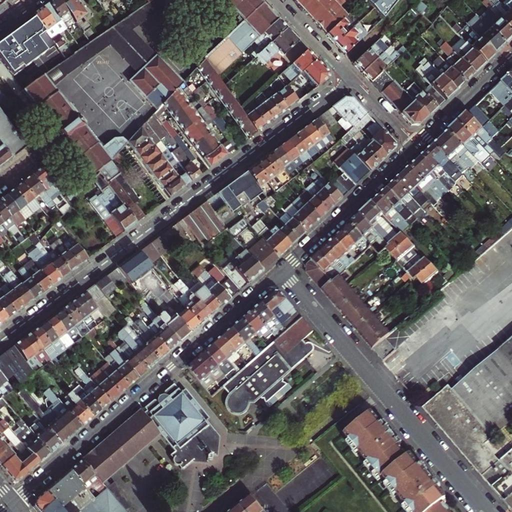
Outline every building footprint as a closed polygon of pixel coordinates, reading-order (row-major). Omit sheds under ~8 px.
[(154,52),(130,27),(170,0),(148,0),(145,2),(71,53),(67,55),(63,59),(59,61),(54,65),(40,75),(48,84),(110,41),(138,71),(156,54),(154,52)] [(72,20),(57,0),(50,0),(45,4),(60,25),(67,20),(69,22),(72,20)] [(75,0),(57,0),(72,20),(81,32),(88,26),(82,18),(86,15),(75,0)] [(217,0),(220,2),(221,1),(241,22),(203,60),(205,62),(227,40),(239,53),(251,41),(274,20),(254,0),(217,0)] [(292,0),(302,11),(324,34),(346,14),(337,5),(341,0),(292,0)] [(367,0),(384,16),(395,0),(367,0)] [(487,10),(511,35),(511,16),(506,10),(499,3),(494,8),(489,3),(486,0),(485,0),(481,4),(487,10)] [(511,0),(501,0),(509,7),(506,10),(511,16),(511,0)] [(62,28),(60,25),(45,4),(39,9),(31,15),(54,47),(63,59),(67,55),(71,53),(60,38),(56,33),(62,28)] [(508,40),(511,36),(511,35),(487,10),(480,16),(477,13),(475,16),(477,18),(502,46),(508,40)] [(333,44),(345,33),(342,31),(350,23),(350,19),(346,14),(324,34),(329,39),(333,44)] [(343,54),(354,43),(350,39),(359,31),(359,28),(369,18),(365,14),(345,33),(333,44),(338,49),(343,54)] [(54,47),(31,15),(16,25),(0,37),(0,62),(11,77),(54,47)] [(499,49),(502,46),(477,18),(471,24),(468,22),(465,24),(468,27),(493,54),(499,49)] [(258,53),(284,29),(280,24),(275,19),(274,20),(251,41),(256,46),(244,58),(248,63),(258,53)] [(493,54),(468,27),(461,34),(458,31),(455,34),(463,42),(483,64),(488,59),(493,54)] [(56,33),(60,38),(66,33),(62,28),(56,33)] [(277,52),(282,57),(290,65),(305,51),(294,40),(284,29),(258,53),(266,62),(277,52)] [(377,43),(375,41),(351,63),(356,68),(360,73),(382,52),(375,45),(377,43)] [(463,42),(451,53),(472,75),(477,70),(483,64),(463,42)] [(399,71),(418,53),(409,44),(397,55),(390,61),(399,71)] [(472,75),(451,53),(443,44),(439,48),(454,64),(450,68),(463,82),(468,78),(472,75)] [(386,57),(393,51),(389,46),(382,52),(386,57)] [(290,65),(283,71),(287,75),(294,69),(299,74),(313,60),(309,56),(305,51),(290,65)] [(368,82),(381,70),(390,61),(397,55),(393,51),(386,57),(382,52),(360,73),(364,77),(368,82)] [(270,67),(282,57),(277,52),(266,62),(270,67)] [(144,97),(151,91),(154,87),(165,99),(168,97),(172,92),(176,89),(182,82),(156,54),(138,71),(128,80),(144,97)] [(441,59),(432,68),(454,91),(459,87),(463,82),(450,68),(441,59)] [(211,71),(205,62),(203,60),(195,68),(199,73),(205,81),(214,75),(211,71)] [(320,68),(313,60),(299,74),(284,87),(296,103),(326,81),(327,75),(320,68)] [(454,91),(432,68),(424,60),(419,64),(427,72),(422,77),(429,84),(420,93),(435,109),(444,100),(454,91)] [(420,123),(425,118),(395,86),(381,70),(368,82),(410,126),(416,126),(420,123)] [(480,129),(502,108),(511,98),(511,71),(494,89),(467,115),(480,129)] [(30,82),(20,90),(52,131),(50,132),(59,143),(60,142),(90,180),(96,173),(98,171),(108,160),(122,145),(123,144),(125,142),(139,127),(144,122),(145,121),(141,118),(121,139),(119,136),(110,139),(98,149),(80,126),(82,125),(73,114),(72,115),(48,84),(40,75),(30,82)] [(214,75),(205,81),(209,87),(215,95),(224,89),(222,87),(214,75)] [(269,89),(279,80),(276,77),(267,86),(269,89)] [(430,114),(435,109),(420,93),(412,85),(409,88),(402,80),(395,86),(425,118),(430,114)] [(267,86),(260,93),(262,96),(269,89),(267,86)] [(151,91),(162,103),(165,99),(154,87),(151,91)] [(296,103),(284,87),(274,95),(285,111),(290,107),(296,103)] [(172,92),(168,97),(178,110),(187,103),(180,94),(176,89),(172,92)] [(234,104),(224,89),(215,95),(220,102),(225,110),(234,104)] [(256,101),(262,96),(260,93),(254,99),(256,101)] [(285,111),(274,95),(266,101),(277,117),(282,113),(285,111)] [(341,116),(350,128),(365,114),(347,95),(333,106),(330,108),(338,118),(341,116)] [(178,110),(168,97),(165,99),(162,103),(161,104),(163,108),(169,116),(178,110)] [(511,98),(502,108),(506,113),(511,107),(511,98)] [(254,99),(247,105),(264,128),(268,124),(271,122),(259,106),(256,101),(254,99)] [(266,101),(259,106),(271,122),(276,118),(277,117),(266,101)] [(192,110),(187,103),(178,110),(188,124),(197,118),(192,110)] [(234,104),(225,110),(230,117),(236,125),(245,119),(240,111),(234,104)] [(240,111),(245,119),(256,133),(261,130),(264,128),(247,105),(240,111)] [(173,121),(180,131),(188,124),(178,110),(169,116),(173,121)] [(325,112),(315,119),(323,130),(333,123),(325,112)] [(0,167),(3,166),(25,148),(0,113),(0,167)] [(167,133),(161,126),(159,123),(158,121),(152,114),(145,121),(144,122),(151,131),(152,134),(154,136),(157,140),(167,133)] [(350,128),(339,138),(344,144),(370,120),(365,114),(350,128)] [(499,148),(480,129),(467,115),(462,119),(458,124),(480,147),(483,150),(488,145),(496,153),(498,151),(496,150),(499,148)] [(202,123),(197,118),(188,124),(199,138),(208,132),(202,123)] [(245,119),(236,125),(239,129),(247,140),(256,133),(245,119)] [(323,130),(315,119),(312,121),(307,125),(319,140),(323,137),(327,143),(331,140),(323,130)] [(369,141),(370,142),(384,157),(389,153),(393,149),(394,145),(374,123),(366,130),(373,138),(369,141)] [(199,138),(188,124),(180,131),(185,138),(191,145),(199,138)] [(476,150),(480,147),(458,124),(453,128),(449,132),(468,152),(482,167),(487,162),(476,150)] [(319,140),(307,125),(304,128),(300,131),(311,146),(315,143),(320,149),(323,147),(319,140)] [(128,147),(131,150),(147,138),(139,127),(125,142),(128,147)] [(296,134),(292,136),(306,156),(308,159),(316,153),(311,146),(300,131),(296,134)] [(213,138),(208,132),(199,138),(210,152),(218,146),(213,138)] [(442,139),(448,146),(450,144),(457,151),(455,153),(466,164),(469,161),(464,156),(468,152),(449,132),(445,135),(442,139)] [(287,140),(284,142),(296,157),(300,154),(303,159),(306,156),(292,136),(287,140)] [(360,137),(354,141),(376,165),(379,162),(384,157),(370,142),(366,145),(365,143),(360,137)] [(134,154),(137,158),(153,146),(147,138),(131,150),(134,154)] [(210,152),(199,138),(191,145),(194,149),(201,159),(210,152)] [(450,144),(448,146),(442,139),(438,142),(434,146),(459,171),(466,164),(455,153),(457,151),(450,144)] [(354,141),(345,149),(367,173),(371,169),(376,165),(354,141)] [(281,145),(277,148),(288,163),(293,160),(296,164),(299,162),(296,157),(284,142),(281,145)] [(326,150),(323,147),(320,149),(315,143),(311,146),(316,153),(319,157),(326,150)] [(140,162),(143,165),(159,154),(153,146),(137,158),(140,162)] [(226,156),(218,146),(210,152),(201,159),(209,169),(218,162),(226,156)] [(451,178),(459,171),(434,146),(431,149),(427,153),(446,172),(451,178)] [(199,176),(191,166),(183,155),(181,152),(180,150),(177,147),(170,152),(185,172),(183,173),(189,183),(194,179),(199,176)] [(273,151),(269,154),(281,169),(285,165),(289,170),(292,168),(288,163),(277,148),(273,151)] [(329,187),(340,198),(354,185),(367,173),(345,149),(331,162),(342,174),(335,180),(335,181),(329,187)] [(446,172),(427,153),(424,156),(419,160),(444,185),(448,181),(443,175),(446,172)] [(145,169),(149,174),(165,162),(159,154),(143,165),(145,169)] [(281,169),(269,154),(265,157),(261,160),(273,177),(282,170),(281,169)] [(138,201),(108,160),(98,171),(96,173),(98,175),(92,181),(102,194),(96,198),(110,216),(104,221),(116,238),(131,226),(144,217),(135,204),(138,201)] [(257,163),(253,166),(265,182),(273,177),(261,160),(257,163)] [(415,164),(411,167),(431,187),(435,183),(440,189),(444,185),(419,160),(415,164)] [(152,177),(155,182),(171,170),(165,162),(149,174),(152,177)] [(321,177),(309,165),(305,168),(317,181),(321,177)] [(248,170),(244,173),(256,189),(265,182),(253,166),(248,170)] [(29,176),(47,199),(57,192),(39,167),(36,170),(29,176)] [(431,187),(411,167),(408,171),(404,174),(428,200),(433,196),(427,190),(431,187)] [(158,185),(161,189),(177,178),(171,170),(155,182),(158,185)] [(177,178),(161,189),(168,199),(180,190),(189,183),(183,173),(177,178)] [(260,195),(256,189),(244,173),(222,189),(216,194),(224,204),(213,213),(227,230),(242,218),(249,226),(250,228),(253,225),(263,217),(254,207),(259,203),(255,198),(260,195)] [(425,203),(428,200),(404,174),(400,178),(397,181),(416,202),(420,198),(425,203)] [(20,183),(33,200),(38,196),(45,205),(49,202),(47,199),(29,176),(25,179),(20,183)] [(265,182),(268,186),(276,180),(273,177),(265,182)] [(315,187),(332,206),(336,202),(340,198),(329,187),(323,180),(315,187)] [(416,202),(397,181),(392,185),(389,189),(413,215),(418,211),(413,205),(416,202)] [(16,186),(11,190),(24,207),(30,214),(33,211),(27,204),(33,200),(20,183),(16,186)] [(328,209),(332,206),(315,187),(312,189),(317,194),(312,198),(325,212),(328,209)] [(307,193),(312,198),(317,194),(312,189),(307,193)] [(385,192),(381,196),(409,226),(417,218),(413,215),(389,189),(385,192)] [(8,193),(3,196),(22,221),(25,219),(19,211),(24,207),(11,190),(8,193)] [(325,212),(312,198),(307,193),(306,192),(303,194),(305,196),(300,200),(318,219),(321,216),(325,212)] [(22,221),(3,196),(1,198),(0,198),(0,207),(13,224),(13,225),(18,221),(20,223),(22,221)] [(409,226),(381,196),(377,200),(373,204),(384,215),(401,234),(409,226)] [(420,198),(416,202),(421,207),(425,203),(420,198)] [(314,223),(318,219),(300,200),(293,206),(311,226),(314,223)] [(68,206),(64,201),(56,211),(60,216),(68,206)] [(261,272),(244,252),(241,247),(239,245),(227,230),(213,213),(204,202),(177,223),(184,233),(189,230),(206,251),(222,269),(224,267),(227,270),(229,268),(232,272),(234,270),(246,284),(251,280),(261,272)] [(413,205),(418,211),(421,207),(416,202),(413,205)] [(384,215),(373,204),(371,205),(369,207),(380,219),(382,217),(384,215)] [(311,226),(293,206),(285,213),(303,233),(307,230),(311,226)] [(0,225),(4,231),(13,224),(0,207),(0,225)] [(379,220),(380,219),(369,207),(364,212),(360,216),(383,240),(388,236),(380,228),(384,225),(379,220)] [(300,236),(303,233),(285,213),(278,219),(296,239),(300,236)] [(355,221),(350,226),(363,240),(366,243),(369,246),(373,241),(383,251),(386,249),(389,246),(383,240),(360,216),(355,221)] [(296,239),(278,219),(275,222),(271,226),(273,228),(289,246),(293,242),(296,239)] [(172,251),(182,244),(189,239),(184,233),(177,223),(169,229),(160,236),(170,248),(172,251)] [(283,252),(289,246),(273,228),(269,232),(262,223),(256,228),(253,225),(250,228),(276,258),(283,252)] [(276,258),(250,228),(249,226),(242,231),(253,245),(247,250),(244,252),(261,272),(269,264),(276,258)] [(363,240),(350,226),(346,230),(342,233),(355,247),(363,240)] [(338,237),(333,242),(345,256),(355,247),(342,233),(338,237)] [(398,238),(389,246),(386,249),(392,257),(408,243),(409,241),(402,234),(400,236),(398,238)] [(160,255),(170,248),(160,236),(150,243),(157,253),(160,255)] [(83,262),(86,260),(69,239),(68,240),(70,242),(66,242),(61,246),(77,267),(83,262)] [(358,250),(366,243),(363,240),(355,247),(358,250)] [(408,243),(392,257),(395,261),(404,271),(419,256),(421,254),(409,241),(408,243)] [(345,256),(333,242),(329,245),(324,250),(337,264),(345,256)] [(146,262),(157,253),(150,243),(138,252),(146,262)] [(77,267),(61,246),(56,250),(56,253),(53,255),(68,274),(73,270),(77,267)] [(321,253),(317,257),(329,271),(334,277),(336,279),(338,277),(344,272),(337,264),(324,250),(321,253)] [(134,270),(146,262),(138,252),(127,261),(134,270)] [(419,256),(404,271),(412,281),(414,284),(417,281),(431,268),(433,267),(421,254),(419,256)] [(64,276),(68,274),(53,255),(48,259),(47,257),(43,260),(45,262),(59,281),(64,276)] [(329,271),(317,257),(313,261),(309,264),(319,275),(321,277),(324,275),(329,271)] [(123,279),(134,270),(127,261),(115,269),(123,279)] [(59,281),(45,262),(39,266),(38,264),(34,267),(38,272),(50,287),(55,283),(59,281)] [(217,287),(214,282),(199,264),(189,272),(192,275),(219,308),(224,304),(228,300),(217,287)] [(319,275),(309,264),(305,268),(305,272),(305,275),(311,282),(319,275)] [(423,289),(439,273),(433,267),(431,268),(417,281),(423,288),(423,289)] [(23,271),(29,278),(40,294),(46,290),(50,287),(38,272),(32,276),(26,269),(23,271)] [(125,281),(123,279),(115,269),(104,278),(114,290),(125,281)] [(197,291),(192,295),(210,316),(214,312),(219,308),(192,275),(186,280),(197,291)] [(316,287),(324,280),(321,277),(319,275),(311,282),(316,287)] [(15,279),(16,281),(31,301),(37,297),(40,294),(29,278),(22,283),(18,277),(15,279)] [(217,287),(228,300),(233,295),(239,290),(229,277),(217,287)] [(338,277),(336,279),(329,286),(321,293),(325,298),(329,303),(347,287),(338,277)] [(334,277),(329,281),(326,283),(329,286),(336,279),(334,277)] [(104,278),(94,286),(102,296),(103,298),(114,290),(104,278)] [(316,287),(321,293),(329,286),(326,283),(324,280),(316,287)] [(16,281),(8,288),(23,308),(27,304),(31,301),(16,281)] [(178,300),(181,303),(199,325),(205,320),(210,316),(192,295),(181,281),(176,285),(184,295),(178,300)] [(511,284),(488,301),(494,309),(511,296),(511,284)] [(91,304),(98,299),(102,296),(94,286),(83,294),(91,304)] [(333,308),(337,312),(355,296),(347,287),(329,303),(333,308)] [(23,308),(8,288),(0,293),(0,296),(2,299),(13,315),(19,310),(23,308)] [(91,304),(83,294),(80,296),(76,299),(87,315),(96,309),(91,304)] [(275,294),(263,305),(275,320),(278,323),(282,320),(274,312),(278,309),(282,313),(284,311),(288,315),(293,310),(280,295),(277,294),(275,294)] [(159,299),(168,309),(189,334),(194,329),(199,325),(181,303),(174,308),(163,295),(159,299)] [(103,298),(102,296),(98,299),(104,306),(108,303),(103,298)] [(355,296),(337,312),(342,317),(346,322),(364,306),(355,296)] [(0,311),(6,320),(9,318),(11,316),(13,315),(2,299),(0,299),(0,311)] [(87,315),(76,299),(73,301),(69,305),(80,321),(87,315)] [(178,343),(148,308),(143,302),(140,305),(140,309),(150,320),(150,323),(145,327),(148,330),(167,353),(172,348),(178,343)] [(110,311),(117,319),(119,316),(108,303),(104,306),(110,311)] [(189,334),(168,309),(162,314),(153,303),(148,308),(178,343),(183,339),(189,334)] [(80,321),(69,305),(64,308),(60,311),(72,327),(80,321)] [(275,320),(263,305),(258,309),(253,313),(270,332),(277,341),(286,333),(284,330),(280,333),(272,323),(275,320)] [(364,306),(346,322),(350,327),(354,331),(372,316),(364,306)] [(284,330),(286,333),(302,320),(293,310),(288,315),(282,320),(278,323),(284,330)] [(57,314),(53,316),(64,332),(72,327),(60,311),(57,314)] [(270,332),(253,313),(248,318),(243,322),(260,341),(263,345),(266,342),(263,338),(270,332)] [(49,319),(45,322),(57,338),(64,332),(53,316),(49,319)] [(127,325),(123,320),(119,316),(117,319),(124,328),(127,325)] [(372,316),(354,331),(358,336),(363,341),(381,325),(372,316)] [(167,353),(148,330),(142,335),(133,323),(129,319),(126,318),(123,320),(127,325),(137,338),(157,361),(163,356),(167,353)] [(145,327),(138,319),(133,323),(142,335),(148,330),(145,327)] [(257,359),(227,384),(235,392),(234,395),(233,398),(234,400),(235,404),(238,406),(242,408),(247,408),(249,402),(255,402),(312,353),(313,351),(313,349),(313,348),(312,346),(310,345),(308,344),(306,345),(305,345),(304,346),(301,342),(312,332),(302,320),(286,333),(277,341),(261,355),(257,359)] [(106,327),(102,321),(95,327),(94,328),(99,333),(106,327)] [(57,338),(45,322),(42,325),(37,328),(49,344),(57,338)] [(260,341),(243,322),(238,326),(233,330),(249,350),(257,359),(261,355),(254,346),(260,341)] [(371,351),(384,340),(389,335),(381,325),(363,341),(367,346),(371,351)] [(49,344),(37,328),(33,331),(29,335),(40,350),(49,344)] [(117,333),(113,336),(115,338),(119,335),(126,344),(147,370),(152,366),(157,361),(137,338),(133,342),(122,330),(117,334),(117,333)] [(249,350),(233,330),(228,335),(223,339),(240,359),(249,350)] [(40,350),(29,335),(24,338),(20,341),(32,356),(35,354),(40,350)] [(240,359),(223,339),(219,343),(215,346),(236,372),(239,370),(234,364),(240,359)] [(394,352),(384,340),(371,351),(381,363),(394,352)] [(16,344),(13,347),(24,362),(29,358),(32,356),(20,341),(16,344)] [(479,476),(511,446),(511,341),(452,392),(447,387),(421,410),(427,416),(479,476)] [(121,352),(118,355),(137,378),(142,374),(147,370),(126,344),(119,350),(121,352)] [(236,372),(215,346),(210,350),(206,353),(223,374),(228,368),(234,374),(236,372)] [(0,373),(12,389),(19,384),(33,374),(29,368),(24,362),(13,347),(0,355),(0,373)] [(223,374),(206,353),(202,357),(198,361),(214,381),(220,376),(225,382),(227,380),(223,374)] [(35,354),(32,356),(37,363),(40,360),(35,354)] [(137,378),(118,355),(114,359),(120,365),(114,371),(128,387),(132,383),(137,378)] [(32,356),(29,358),(33,365),(37,363),(32,356)] [(49,362),(45,357),(40,360),(37,363),(40,368),(46,364),(49,362)] [(128,387),(114,371),(106,361),(96,370),(98,372),(118,395),(122,391),(128,387)] [(214,381),(198,361),(194,364),(189,369),(205,388),(211,383),(216,389),(219,387),(214,381)] [(37,363),(33,365),(29,368),(33,374),(34,373),(40,368),(37,363)] [(98,372),(89,380),(108,403),(113,399),(118,395),(98,372)] [(60,445),(16,394),(12,389),(0,373),(0,397),(0,398),(6,405),(22,423),(49,454),(54,450),(60,445)] [(81,389),(100,411),(104,407),(108,403),(89,380),(83,373),(78,377),(85,386),(81,389)] [(173,452),(169,456),(171,458),(174,456),(175,457),(171,461),(176,465),(179,464),(180,464),(178,467),(181,470),(190,462),(206,463),(208,462),(209,459),(210,457),(210,455),(215,456),(218,437),(205,423),(209,420),(184,389),(180,392),(173,383),(164,391),(164,396),(162,394),(160,394),(157,396),(156,397),(155,399),(140,410),(158,435),(173,452)] [(16,394),(22,388),(19,384),(12,389),(16,394)] [(65,441),(70,437),(55,419),(50,423),(42,413),(38,408),(38,405),(28,393),(31,391),(26,385),(22,388),(16,394),(60,445),(65,441)] [(76,431),(81,427),(62,405),(48,389),(43,394),(51,404),(46,409),(55,419),(70,437),(76,431)] [(81,389),(73,396),(91,418),(95,415),(100,411),(81,389)] [(91,418),(73,396),(70,393),(66,396),(69,400),(62,405),(81,427),(86,422),(91,418)] [(50,423),(55,419),(46,409),(42,413),(50,423)] [(100,484),(145,445),(158,435),(140,410),(134,416),(81,461),(100,484)] [(0,434),(2,433),(8,428),(2,421),(0,422),(0,434)] [(49,454),(22,423),(18,427),(22,431),(15,437),(38,464),(43,460),(49,454)] [(439,511),(435,507),(439,503),(429,493),(430,492),(424,486),(422,486),(419,484),(417,481),(418,478),(413,473),(412,473),(403,463),(401,465),(392,455),(393,453),(387,447),(386,446),(383,444),(381,441),(381,439),(374,432),(373,433),(364,424),(338,448),(377,491),(379,489),(400,511),(439,511)] [(13,447),(16,451),(23,460),(18,463),(12,455),(0,464),(0,469),(5,475),(11,483),(17,482),(38,464),(15,437),(8,428),(2,433),(5,437),(13,447)] [(0,464),(12,455),(16,451),(13,447),(9,451),(4,444),(0,447),(0,464)] [(511,511),(511,446),(479,476),(485,484),(510,511),(511,511)] [(75,466),(69,471),(83,486),(88,481),(96,491),(101,490),(103,492),(106,490),(100,484),(81,461),(75,466)] [(61,479),(57,482),(82,510),(90,503),(97,498),(97,497),(91,492),(83,486),(69,471),(68,473),(61,479)] [(79,511),(81,510),(82,510),(57,482),(54,485),(48,490),(45,492),(61,511),(79,511)] [(97,498),(108,511),(124,511),(122,509),(106,490),(103,492),(97,497),(97,498)] [(61,511),(45,492),(33,502),(33,508),(36,511),(61,511)] [(108,511),(97,498),(90,503),(96,511),(108,511)] [(258,511),(247,498),(230,511),(258,511)]
